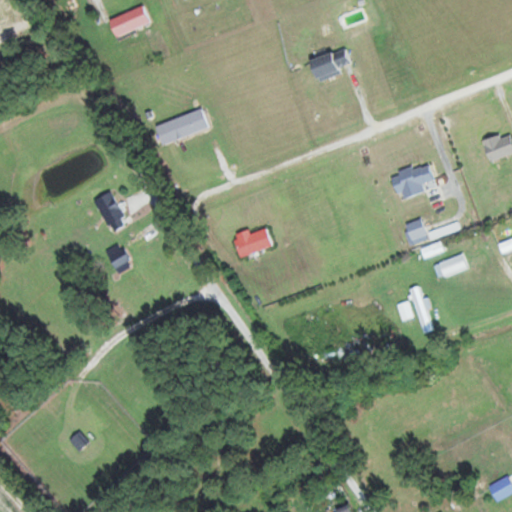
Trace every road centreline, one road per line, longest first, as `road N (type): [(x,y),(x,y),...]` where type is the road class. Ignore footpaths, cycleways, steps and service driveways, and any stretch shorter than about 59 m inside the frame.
road 1 (residential): [(511,76),(204,196)]
road 2 (residential): [(374,511),(219,292)]
